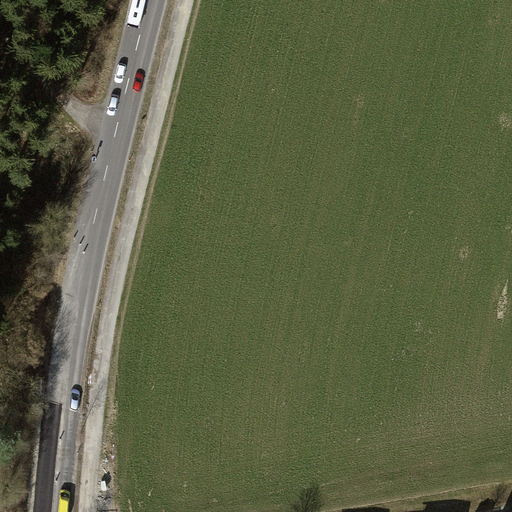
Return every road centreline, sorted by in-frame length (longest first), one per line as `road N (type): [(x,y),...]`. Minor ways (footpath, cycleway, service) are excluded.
road 1 (tertiary): [(51,511),(79,283),(146,0)]
road 2 (track): [(112,136),(0,40)]
